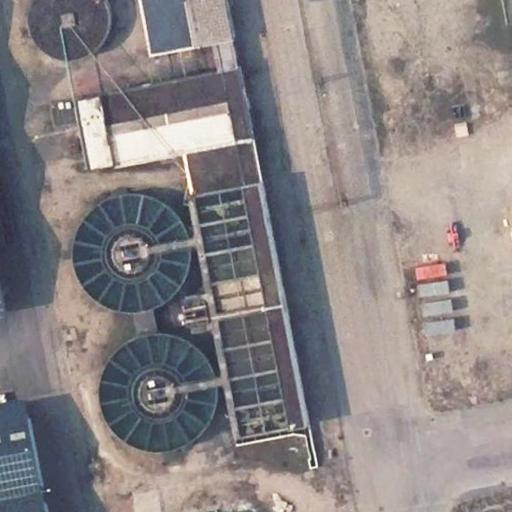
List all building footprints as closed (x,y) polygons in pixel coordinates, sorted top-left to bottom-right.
[(33,0),(31,3),(26,12),(24,21),(23,31),(23,36),(26,46),(31,54),(37,62),(41,65),(49,70),(54,72),(64,74),(74,74),(83,71),(91,68),(98,62),(104,56),(109,48),(112,40),(113,31),(112,22),(110,13),(106,5),(101,0),(33,0)] [(143,0),(155,61),(221,49),(227,81),(243,78),(227,0),(143,0)] [(227,81),(86,111),(98,178),(189,159),(256,145),(243,78),(227,81)] [(58,141),(80,134),(75,113),(53,117),(58,141)] [(200,261),(204,260),(211,290),(192,294),(200,334),(219,330),(239,434),(309,422),(276,240),(275,240),(256,145),(189,159),(198,202),(189,204),(200,261)] [(126,195),(115,199),(105,204),(95,212),(88,221),(83,232),(79,243),(78,255),(80,267),(84,278),(88,284),(89,287),(95,294),(101,301),(109,306),(117,310),(126,313),(136,314),(145,314),(154,312),(163,309),(171,304),(178,298),(185,291),(190,283),(194,275),(196,266),(196,261),(197,256),(196,244),(193,232),(188,222),(181,212),(172,205),(161,199),(150,195),(138,194),(126,195)] [(0,301),(12,299),(0,237),(0,301)] [(201,436),(209,428),(213,423),(218,413),(221,402),(222,391),(221,380),(218,369),(212,359),(205,350),(196,343),(186,337),(176,334),(164,333),(153,334),(141,338),(129,345),(120,353),(116,358),(113,364),(108,376),(106,389),(107,402),(111,414),(117,426),(126,435),(131,439),(143,445),(155,449),(162,449),(175,448),(181,447),(192,442),(201,436)] [(52,511),(31,401),(0,406),(0,511),(52,511)]
